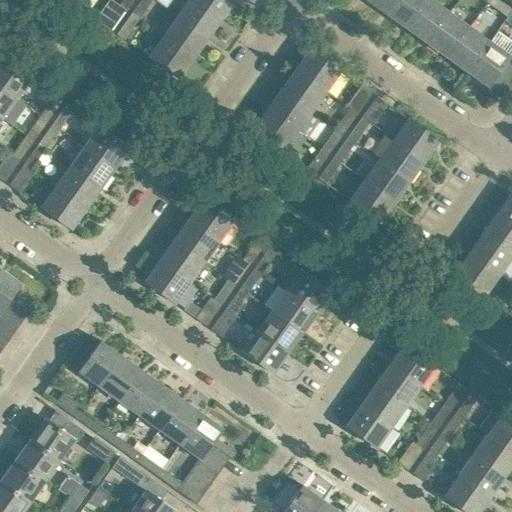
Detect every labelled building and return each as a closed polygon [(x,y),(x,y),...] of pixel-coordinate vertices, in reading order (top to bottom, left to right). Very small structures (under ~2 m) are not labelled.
[(87,0),(69,0),(81,9),(87,0)] [(127,10),(133,0),(122,0),(120,5),(127,10)] [(139,19),(152,0),(141,0),(132,13),(139,19)] [(209,38),(223,18),(198,0),(187,0),(176,15),(209,38)] [(198,0),(223,18),(235,0),(198,0)] [(387,15),(397,0),(365,0),(366,0),(387,15)] [(407,29),(427,0),(397,0),(387,15),(407,29)] [(427,44),(450,12),(433,0),(427,0),(407,29),(427,44)] [(511,10),(511,9),(498,0),(488,0),(487,3),(507,17),(504,20),(505,21),(511,10)] [(112,31),(127,10),(120,5),(105,26),(112,31)] [(447,58),(470,26),(450,12),(427,44),(447,58)] [(124,39),(139,19),(132,13),(117,34),(124,39)] [(194,59),(209,38),(176,15),(162,36),(194,59)] [(467,73),(490,41),(470,26),(447,58),(467,73)] [(179,79),(194,59),(162,36),(147,56),(179,79)] [(511,55),(494,44),(490,41),(467,73),(488,88),(511,55)] [(341,71),(309,48),(294,69),(326,92),(341,71)] [(0,55),(0,85),(17,98),(32,78),(0,55)] [(326,92),(294,69),(280,89),(312,112),(326,92)] [(17,98),(0,85),(0,116),(3,119),(17,98)] [(357,114),(372,93),(361,85),(346,106),(357,114)] [(312,112),(280,89),(266,109),(298,132),(312,112)] [(62,100),(55,94),(40,115),(48,120),(62,100)] [(372,125),(387,104),(376,96),(362,117),(369,123),(372,125)] [(60,129),(75,108),(67,103),(53,124),(60,129)] [(342,134),(357,114),(346,106),(349,109),(335,129),(342,134)] [(298,132),(266,109),(251,130),(283,153),(298,132)] [(33,140),(48,120),(40,115),(26,135),(33,140)] [(355,143),(369,123),(362,117),(347,137),(355,143)] [(424,162),(439,141),(407,118),(392,139),(424,162)] [(45,149),(60,129),(53,124),(38,144),(45,149)] [(115,168),(130,148),(98,125),(83,145),(115,168)] [(328,154),(342,134),(335,129),(321,149),(328,154)] [(19,161),(33,140),(26,135),(12,155),(8,153),(19,161)] [(340,163),(355,143),(347,137),(333,158),(340,163)] [(410,182),(424,162),(392,139),(378,159),(410,182)] [(31,169),(45,149),(38,144),(24,164),(31,169)] [(101,189),(115,168),(83,145),(69,166),(101,189)] [(313,175),(328,154),(321,149),(306,170),(313,175)] [(0,178),(4,181),(19,161),(8,153),(0,164),(0,178)] [(325,183),(340,163),(333,158),(318,178),(325,183)] [(395,202),(410,182),(378,159),(363,179),(395,202)] [(35,172),(31,169),(24,164),(9,185),(20,192),(35,172)] [(86,209),(101,189),(69,166),(54,186),(86,209)] [(381,223),(395,202),(363,179),(348,200),(381,223)] [(72,230),(86,209),(54,186),(40,207),(72,230)] [(511,193),(510,192),(496,213),(511,224),(511,193)] [(202,199),(187,219),(219,242),(234,222),(202,199)] [(511,224),(496,213),(481,233),(511,254),(511,224)] [(219,242),(187,219),(173,240),(205,263),(219,242)] [(511,257),(511,254),(481,233),(467,253),(499,276),(511,257)] [(264,244),(257,239),(245,255),(242,259),(249,264),(264,244)] [(205,263),(173,240),(158,260),(190,283),(205,263)] [(264,268),(276,253),(269,247),(257,263),(254,268),(261,273),(264,268)] [(499,276),(467,253),(452,274),(484,297),(499,276)] [(235,285),(249,264),(242,259),(228,279),(235,285)] [(190,283),(158,260),(143,281),(175,304),(190,283)] [(247,293),(261,273),(254,268),(240,288),(247,293)] [(21,283),(1,269),(0,269),(0,312),(3,309),(10,299),(21,283)] [(317,312),(332,292),(300,269),(285,290),(317,312)] [(221,305),(235,285),(228,279),(214,299),(210,297),(221,305)] [(233,313),(247,293),(240,288),(226,308),(233,313)] [(303,333),(317,312),(285,290),(271,310),(303,333)] [(206,325),(221,305),(210,297),(195,318),(206,325)] [(28,312),(10,299),(3,309),(21,322),(28,312)] [(236,316),(233,313),(226,308),(211,329),(221,337),(236,316)] [(21,322),(3,309),(0,312),(0,319),(15,331),(21,322)] [(288,353),(303,333),(271,310),(256,330),(288,353)] [(15,331),(0,319),(0,334),(9,340),(15,331)] [(273,374),(288,353),(256,330),(241,351),(273,374)] [(9,340),(0,334),(0,348),(2,350),(9,340)] [(98,387),(121,355),(101,340),(78,372),(98,387)] [(435,366),(403,343),(389,364),(421,386),(435,366)] [(118,401),(141,369),(121,355),(98,387),(118,401)] [(421,386),(389,364),(374,384),(406,407),(421,386)] [(138,415),(161,384),(141,369),(118,401),(138,415)] [(466,388),(459,383),(444,403),(451,409),(466,388)] [(159,430),(181,398),(161,384),(138,415),(159,430)] [(406,407),(374,384),(360,405),(392,427),(406,407)] [(463,417),(478,397),(471,391),(456,412),(463,417)] [(63,392),(55,403),(76,418),(84,407),(63,392)] [(179,444),(202,412),(181,398),(159,430),(179,444)] [(437,429),(451,409),(444,403),(430,424),(437,429)] [(392,427),(360,405),(345,425),(377,448),(392,427)] [(84,408),(84,407),(76,418),(96,432),(101,425),(82,411),(84,408)] [(223,428),(202,412),(179,444),(199,459),(200,459),(205,453),(212,443),(223,428)] [(449,437),(463,417),(456,412),(442,432),(449,437)] [(511,451),(511,420),(502,413),(487,434),(511,451)] [(75,439),(61,429),(45,418),(30,439),(60,460),(75,439)] [(422,449),(437,429),(430,424),(415,444),(412,441),(422,449)] [(122,439),(101,425),(96,432),(117,447),(122,439)] [(435,458),(449,437),(442,432),(427,452),(435,458)] [(504,477),(511,466),(511,451),(487,434),(472,454),(504,477)] [(60,460),(30,439),(15,459),(45,481),(60,460)] [(142,454),(122,439),(117,447),(137,461),(142,454)] [(408,470),(422,449),(412,441),(397,462),(408,470)] [(230,457),(212,443),(205,453),(223,466),(230,457)] [(438,460),(435,458),(427,452),(413,473),(423,481),(438,460)] [(223,466),(205,453),(200,459),(199,459),(198,461),(217,475),(223,466)] [(163,468),(142,454),(137,461),(157,476),(163,468)] [(490,498),(504,477),(472,454),(458,475),(490,498)] [(134,483),(141,472),(121,457),(113,468),(134,483)] [(45,481),(15,459),(0,480),(30,501),(45,481)] [(217,475),(198,461),(191,470),(211,483),(217,475)] [(182,482),(163,468),(157,476),(177,490),(182,482)] [(211,483),(191,470),(184,479),(204,493),(211,483)] [(466,511),(479,511),(490,498),(458,475),(443,495),(466,511)] [(204,493),(184,479),(182,482),(177,490),(196,504),(204,493)] [(22,511),(30,501),(0,480),(0,511),(1,511),(22,511)] [(79,483),(68,497),(78,504),(88,490),(79,483)] [(314,511),(323,499),(303,485),(283,511),(314,511)] [(106,493),(97,486),(87,501),(96,507),(106,493)] [(174,511),(175,511),(146,490),(131,511),(133,511),(174,511)] [(58,511),(71,511),(78,504),(68,497),(58,511)] [(340,511),(323,499),(314,511),(340,511)]
